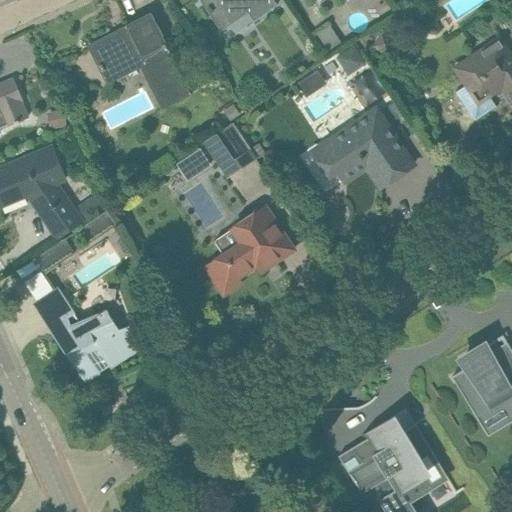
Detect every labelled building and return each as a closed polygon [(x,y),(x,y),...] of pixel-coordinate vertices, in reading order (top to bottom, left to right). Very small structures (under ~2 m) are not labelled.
[(203,0),(221,26),(260,0),(261,0),(268,10),(276,4),(273,0),(203,0)] [(148,83),(162,109),(191,94),(160,30),(151,12),(126,24),(127,27),(90,45),(99,63),(108,80),(144,62),(153,81),(148,83)] [(502,83),(511,98),(511,52),(507,56),(497,41),(458,67),(469,83),(455,92),(475,121),(496,106),(487,92),(502,83)] [(353,45),(336,57),(349,75),(366,63),(353,45)] [(0,133),(1,132),(0,128),(0,127),(4,125),(4,126),(29,116),(21,96),(13,78),(0,83),(0,133)] [(413,165),(402,148),(376,109),(313,151),(325,169),(332,164),(343,180),(367,164),(381,186),(413,165)] [(51,113),(53,125),(64,123),(62,111),(51,113)] [(226,178),(256,158),(249,148),(232,122),(203,142),(226,178)] [(0,206),(42,189),(53,207),(41,214),(55,237),(82,221),(57,183),(65,179),(53,149),(0,171),(0,206)] [(201,149),(176,165),(187,182),(211,165),(201,149)] [(84,220),(104,206),(96,193),(75,207),(84,220)] [(265,205),(215,238),(224,252),(205,264),(216,282),(221,289),(227,291),(236,285),(238,278),(237,277),(256,265),(261,271),(294,249),(283,232),(265,205)] [(107,210),(86,223),(96,239),(117,225),(107,210)] [(65,237),(35,257),(46,273),(59,264),(58,263),(75,252),(65,237)] [(111,364),(135,347),(136,349),(137,348),(129,326),(118,329),(107,313),(109,312),(107,309),(97,315),(97,316),(81,324),(58,288),(34,304),(87,383),(101,374),(99,371),(110,364),(111,367),(112,366),(111,364)] [(511,374),(504,379),(488,352),(484,346),(462,359),(467,367),(452,376),(454,380),(456,378),(479,415),(503,401),(511,415),(511,418),(511,419),(511,418),(511,374)] [(375,455),(396,489),(379,500),(379,501),(383,499),(387,506),(385,508),(387,511),(412,511),(406,500),(423,490),(422,487),(428,483),(423,474),(424,474),(415,459),(428,452),(425,447),(427,446),(419,434),(417,435),(412,427),(392,439),(385,427),(366,439),(365,440),(350,449),(339,456),(339,457),(350,450),(358,464),(349,469),(345,462),(343,463),(348,471),(375,455)]
